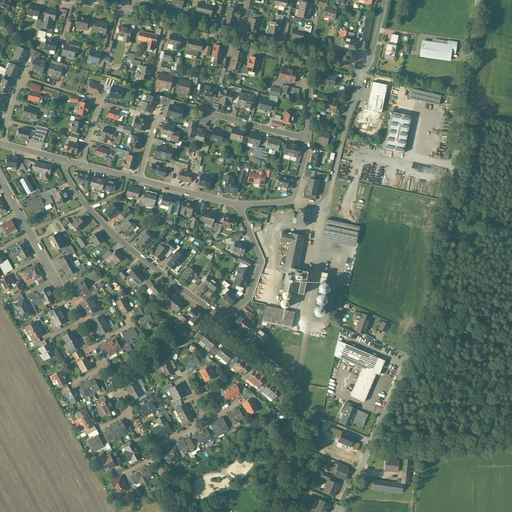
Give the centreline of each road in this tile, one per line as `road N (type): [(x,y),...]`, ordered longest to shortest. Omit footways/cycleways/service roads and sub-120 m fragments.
road 1 (residential): [(368,450),(440,271),(477,0)]
road 2 (residential): [(220,319),(114,234),(55,156)]
road 3 (residential): [(270,511),(293,382),(220,319)]
road 4 (residential): [(311,55),(120,11)]
road 5 (residential): [(238,203),(55,156)]
road 6 (residential): [(511,439),(368,450)]
road 7 (residential): [(238,203),(260,261),(245,301),(220,319)]
road 8 (residential): [(59,286),(0,178)]
